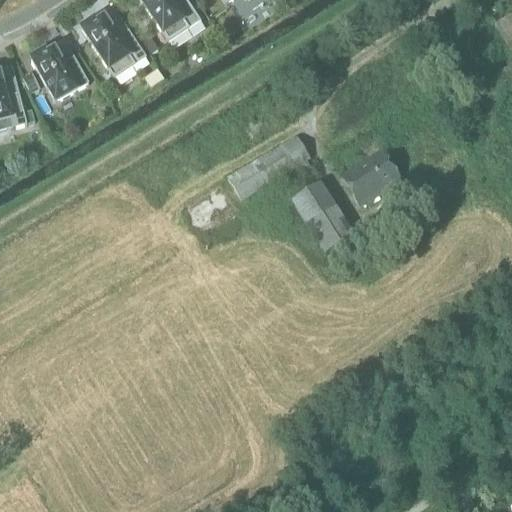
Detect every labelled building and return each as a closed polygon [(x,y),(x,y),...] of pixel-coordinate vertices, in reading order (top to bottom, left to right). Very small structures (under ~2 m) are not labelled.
[(138,0),(169,46),(201,24),(184,0),(138,0)] [(95,23),(81,32),(115,82),(147,61),(114,11),(101,19),(104,22),(97,26),(95,23)] [(48,58),(46,54),(31,63),(56,106),(90,87),(65,43),(52,51),(54,54),(48,58)] [(144,48),(151,58),(158,54),(152,43),(144,48)] [(0,124),(11,122),(13,132),(28,128),(27,127),(34,126),(31,114),(24,116),(13,70),(0,73),(0,124)] [(239,204),(309,162),(295,139),(225,181),(239,204)] [(363,164),(339,179),(359,210),(390,190),(400,184),(380,153),(363,164)] [(291,205),(290,206),(324,259),(335,252),(340,249),(314,209),(307,197),(306,195),(301,198),(301,199),(291,205)]
